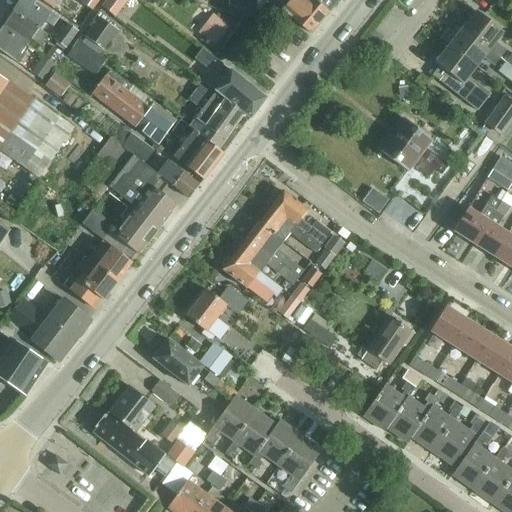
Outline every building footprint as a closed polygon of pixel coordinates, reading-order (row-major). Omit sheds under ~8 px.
[(29,0),(19,0),(11,12),(37,30),(43,22),(51,27),(57,19),(29,0)] [(37,0),(50,9),(56,0),(37,0)] [(83,0),(80,4),(92,12),(99,0),(83,0)] [(107,0),(101,7),(114,18),(128,0),(107,0)] [(244,0),(244,9),(256,10),(256,0),(244,0)] [(308,0),(309,0),(308,0),(290,0),(282,10),(309,34),(327,12),(311,0),(308,0)] [(308,0),(309,0),(308,0),(311,0),(327,12),(337,0),(308,0)] [(11,13),(0,28),(26,46),(30,40),(39,47),(46,36),(37,30),(11,12),(11,13)] [(475,12),(461,29),(498,58),(503,51),(494,43),(502,33),(475,12)] [(243,16),(240,22),(247,25),(250,19),(243,16)] [(85,37),(104,51),(118,32),(98,18),(85,37)] [(200,39),(198,41),(211,50),(214,46),(227,30),(219,23),(215,20),(201,37),(200,39)] [(54,41),(66,49),(78,33),(66,25),(54,41)] [(26,46),(0,28),(0,52),(18,65),(23,57),(25,54),(22,51),(26,46)] [(461,29),(448,46),(475,67),(482,57),(492,65),(498,58),(461,29)] [(373,31),(365,41),(373,48),(377,42),(381,37),(373,31)] [(475,67),(448,46),(434,64),(438,67),(430,77),(464,102),(477,85),(467,77),(475,67)] [(31,73),(43,81),(54,65),(55,65),(62,55),(51,47),(44,58),(42,57),(31,73)] [(201,48),(193,57),(206,67),(213,58),(201,48)] [(90,94),(133,126),(149,106),(144,102),(145,100),(130,88),(108,72),(104,77),(97,86),(96,86),(90,94)] [(222,82),(215,91),(242,114),(250,119),(264,100),(230,72),(228,74),(227,73),(223,73),(220,77),(221,81),(222,82)] [(44,87),(60,98),(69,85),(54,73),(44,87)] [(0,152),(37,178),(71,127),(0,79),(0,152)] [(398,89),(399,98),(409,98),(408,89),(398,89)] [(188,128),(192,132),(216,149),(242,114),(215,91),(206,103),(203,101),(200,105),(198,108),(201,110),(188,128)] [(67,94),(60,103),(68,108),(75,100),(67,94)] [(484,123),(501,137),(511,122),(511,102),(503,97),(484,123)] [(76,100),(69,109),(77,115),(84,105),(76,100)] [(151,104),(149,106),(133,126),(157,145),(170,126),(166,123),(169,118),(151,104)] [(449,113),(444,119),(451,124),(456,118),(449,113)] [(418,165),(416,169),(428,177),(433,170),(440,175),(447,166),(424,149),(430,140),(402,119),(378,151),(406,172),(414,162),(418,165)] [(222,154),(216,149),(192,132),(173,158),(202,181),(222,154)] [(131,134),(121,146),(133,155),(144,163),(154,151),(131,134)] [(107,189),(134,209),(159,228),(175,207),(150,189),(159,178),(155,175),(132,157),(133,155),(121,146),(110,138),(69,193),(91,209),(107,189)] [(511,165),(498,156),(490,169),(511,183),(511,181),(511,165)] [(166,161),(155,175),(159,178),(188,199),(198,186),(166,161)] [(395,206),(388,215),(400,225),(421,198),(400,181),(386,200),(395,206)] [(377,214),(387,201),(372,189),(362,202),(377,214)] [(273,203),(269,208),(320,247),(325,239),(299,219),(306,211),(281,192),(280,194),(277,192),(270,201),(273,203)] [(474,244),(494,257),(508,235),(495,227),(502,216),(504,217),(511,205),(511,197),(505,193),(474,244)] [(466,209),(452,230),(474,244),(499,202),(489,197),(477,216),(466,209)] [(269,208),(257,223),(282,242),(288,234),(309,251),(313,254),(320,247),(269,208)] [(159,228),(134,209),(114,236),(138,255),(159,228)] [(82,225),(101,241),(109,231),(113,226),(93,211),(89,216),(82,225)] [(0,246),(11,231),(0,223),(0,246)] [(257,223),(245,239),(298,279),(303,272),(296,267),(275,251),(282,242),(257,223)] [(494,257),(511,267),(511,237),(508,235),(494,257)] [(332,237),(323,249),(333,257),(342,243),(332,237)] [(245,239),(233,254),(258,273),(258,272),(264,265),(292,287),(298,279),(245,239)] [(349,243),(345,248),(351,253),(355,248),(349,243)] [(111,249),(94,271),(114,286),(130,264),(111,249)] [(333,257),(323,249),(323,250),(324,251),(316,265),(324,270),(333,257)] [(258,273),(233,254),(229,259),(227,257),(220,266),(223,268),(220,271),(244,289),(252,279),(274,297),(280,290),(258,272),(258,273)] [(379,266),(371,278),(378,283),(387,271),(379,266)] [(302,281),(310,288),(321,275),(312,269),(302,281)] [(114,286),(94,271),(88,279),(82,275),(68,292),(89,308),(97,298),(101,302),(114,286)] [(26,286),(12,304),(29,318),(44,301),(26,286)] [(4,290),(0,291),(0,308),(9,305),(4,290)] [(184,317),(204,332),(205,330),(218,339),(226,328),(214,319),(224,305),(205,290),(184,317)] [(278,313),(287,320),(298,304),(290,297),(278,313)] [(32,339),(30,342),(55,361),(72,339),(87,320),(62,300),(47,320),(32,339)] [(429,331),(452,345),(467,322),(444,307),(429,331)] [(360,359),(376,370),(381,362),(387,366),(411,331),(389,317),(360,359)] [(302,331),(328,349),(335,339),(309,321),(302,331)] [(452,345),(475,360),(490,337),(467,322),(452,345)] [(285,351),(279,361),(287,366),(289,368),(296,359),(307,343),(296,336),(285,351)] [(475,360),(498,375),(511,353),(511,350),(490,337),(475,360)] [(189,339),(183,348),(193,355),(199,347),(189,339)] [(0,352),(0,378),(24,395),(45,365),(8,340),(0,352)] [(197,363),(167,341),(153,360),(188,386),(203,367),(197,363)] [(210,344),(197,363),(203,367),(216,376),(229,358),(210,344)] [(511,353),(498,375),(511,383),(511,353)] [(408,367),(433,382),(439,373),(422,362),(421,363),(414,358),(408,367)] [(433,382),(453,395),(459,385),(444,375),(450,366),(446,363),(439,373),(433,382)] [(383,431),(407,398),(420,379),(407,370),(401,379),(406,383),(401,389),(404,391),(400,397),(397,395),(384,385),(379,393),(362,417),(383,431)] [(220,381),(210,373),(204,381),(214,389),(220,381)] [(151,393),(171,408),(178,398),(159,383),(151,393)] [(453,395),(477,409),(483,400),(459,385),(453,395)] [(127,387),(107,412),(134,433),(154,407),(127,387)] [(437,390),(432,397),(437,400),(442,393),(437,390)] [(442,393),(437,400),(442,404),(447,397),(442,393)] [(385,429),(406,444),(432,407),(437,400),(432,397),(428,394),(424,400),(427,402),(422,409),(419,406),(407,398),(383,431),(383,432),(385,429)] [(221,435),(232,443),(254,411),(234,396),(203,440),(212,447),(218,439),(214,437),(218,432),(221,435)] [(477,409),(501,424),(506,415),(483,400),(477,409)] [(410,438),(430,452),(452,421),(457,414),(462,408),(453,403),(448,410),(451,412),(447,417),(432,407),(406,444),(410,438)] [(462,408),(457,414),(464,419),(470,411),(463,407),(462,408)] [(238,447),(252,457),(275,425),(254,411),(232,443),(224,455),(233,461),(238,453),(235,452),(238,447)] [(134,433),(107,412),(92,432),(148,476),(163,456),(134,433)] [(501,424),(511,431),(511,418),(506,415),(501,424)] [(452,421),(430,452),(450,467),(482,423),(473,417),(469,423),(472,426),(468,432),(464,430),(452,421)] [(262,456),(277,467),(300,435),(279,421),(276,426),(275,425),(252,457),(248,463),(256,470),(262,463),(259,461),(262,456)] [(451,475),(471,490),(494,459),(480,449),(483,443),(486,445),(499,428),(490,422),(482,433),(451,475)] [(300,435),(277,467),(289,476),(293,478),(289,483),(286,481),(281,487),(282,488),(289,494),(321,451),(300,435)] [(471,490),(492,505),(511,476),(511,471),(500,463),(504,458),(506,460),(511,453),(502,447),(494,459),(471,490)] [(46,466),(59,476),(67,465),(54,455),(46,466)] [(214,456),(206,467),(212,471),(219,477),(220,477),(227,466),(214,456)] [(165,458),(156,469),(166,476),(169,472),(174,465),(165,458)] [(205,481),(212,486),(219,477),(212,471),(205,481)] [(166,476),(160,484),(176,495),(185,483),(169,472),(166,476)] [(511,511),(511,476),(492,505),(501,511),(511,511)] [(219,477),(212,486),(220,492),(227,482),(220,477),(219,477)] [(167,508),(172,511),(193,511),(204,496),(185,483),(176,495),(167,508)] [(282,488),(277,494),(285,500),(289,494),(282,488)] [(193,511),(221,511),(223,510),(204,496),(193,511)] [(242,508),(247,511),(249,511),(255,505),(248,500),(242,508)]
